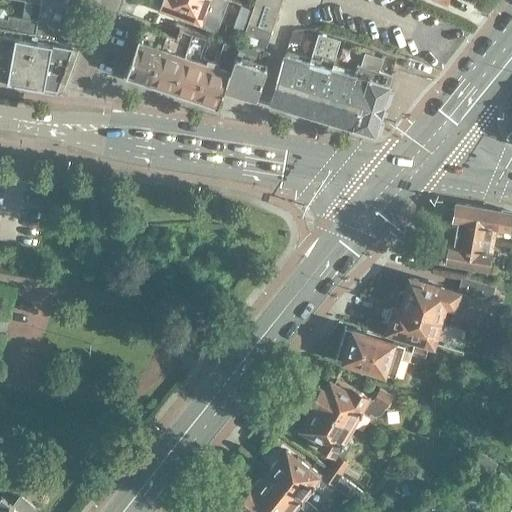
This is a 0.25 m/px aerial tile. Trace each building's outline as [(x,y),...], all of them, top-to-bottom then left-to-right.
[(42,3),(42,0),(24,0),(22,17),(8,14),(4,8),(0,6),(0,77),(27,82),(38,20),(29,18),(32,1),(42,3)] [(38,20),(27,82),(53,87),(60,83),(74,45),(57,42),(72,0),(42,0),(42,3),(38,20)] [(210,0),(163,0),(160,8),(201,24),(210,0)] [(254,0),(239,46),(224,87),(257,98),(267,67),(265,66),(270,52),(264,50),(280,0),(254,0)] [(144,25),(138,40),(126,78),(150,86),(167,32),(144,25)] [(167,32),(150,86),(171,94),(192,31),(179,27),(177,36),(167,32)] [(294,30),(289,43),(298,46),(305,29),(294,30)] [(192,31),(171,94),(194,101),(208,59),(200,56),(206,36),(192,31)] [(310,60),(296,108),(320,115),(330,84),(327,80),(332,67),(340,39),(318,33),(310,60)] [(208,59),(194,101),(217,109),(224,87),(239,46),(224,41),(217,62),(208,59)] [(286,52),(272,101),(296,108),(310,60),(286,52)] [(364,53),(361,65),(360,66),(379,71),(382,58),(364,53)] [(360,108),(355,126),(374,132),(388,84),(392,74),(379,71),(360,66),(358,65),(355,74),(346,104),(360,108)] [(330,84),(320,115),(355,126),(360,108),(346,104),(355,74),(332,67),(327,80),(330,84)] [(511,211),(454,202),(449,231),(494,239),(496,227),(511,230),(511,226),(511,211)] [(494,239),(449,231),(444,261),(491,269),(494,251),(492,250),(494,239)] [(399,292),(395,305),(442,318),(450,321),(454,306),(466,310),(470,296),(491,302),(496,285),(462,276),(458,290),(410,276),(406,290),(404,289),(399,292)] [(442,318),(395,305),(388,330),(414,338),(413,342),(434,349),(433,350),(459,358),(461,349),(435,342),(442,318)] [(395,342),(353,329),(344,359),(396,375),(401,357),(410,360),(412,354),(425,358),(425,357),(431,359),(433,350),(434,349),(413,342),(413,343),(396,338),(395,342)] [(322,386),(313,401),(355,427),(364,412),(370,415),(371,413),(374,415),(380,414),(385,406),(387,407),(394,396),(381,388),(374,399),(344,381),(341,386),(336,383),(337,382),(332,379),(326,389),(322,386)] [(435,401),(419,397),(416,408),(431,413),(435,401)] [(355,427),(313,401),(306,413),(308,418),(302,427),(308,430),(308,429),(313,432),(310,437),(337,454),(331,462),(344,470),(350,462),(344,457),(351,445),(346,441),(355,427)] [(288,449),(272,471),(307,499),(317,486),(322,489),(328,481),(334,485),(342,474),(332,466),(330,465),(323,474),(299,455),(298,456),(288,449)] [(260,479),(251,489),(279,511),(296,511),(301,507),(306,511),(323,511),(307,499),(272,471),(265,479),(264,478),(260,479)] [(430,473),(423,485),(434,491),(441,479),(430,473)] [(279,511),(251,489),(241,503),(244,505),(239,511),(279,511)] [(0,496),(0,511),(30,511),(35,507),(19,495),(12,504),(1,495),(0,496)]
